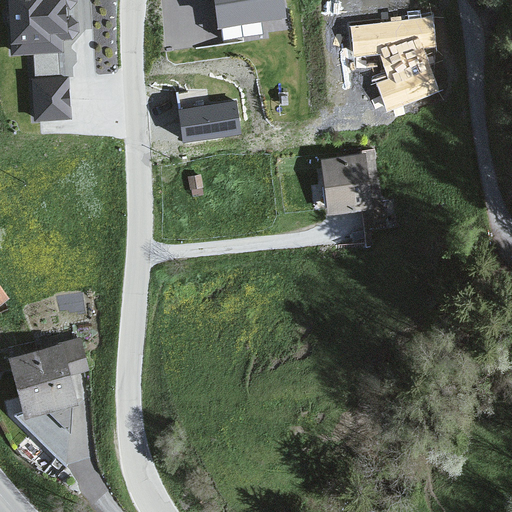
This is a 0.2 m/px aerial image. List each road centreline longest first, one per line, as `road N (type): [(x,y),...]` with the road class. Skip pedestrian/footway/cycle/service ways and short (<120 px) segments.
road 1 (residential): [(157,511),(140,476),(127,401),(140,215),(134,0)]
road 2 (unclassified): [(465,0),(485,175),(511,239)]
road 3 (unknown): [(323,235),(139,235)]
road 4 (unknown): [(66,381),(78,444),(99,480),(150,511)]
